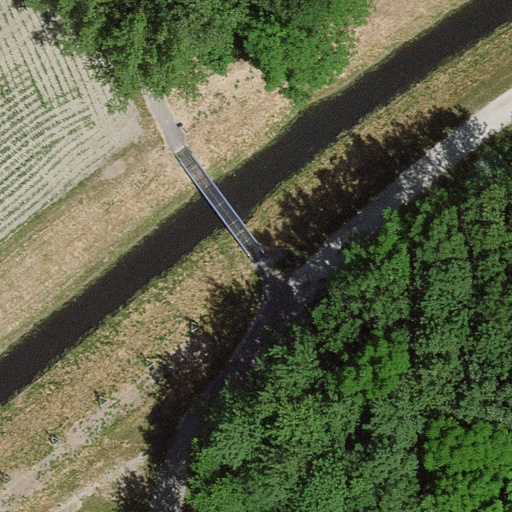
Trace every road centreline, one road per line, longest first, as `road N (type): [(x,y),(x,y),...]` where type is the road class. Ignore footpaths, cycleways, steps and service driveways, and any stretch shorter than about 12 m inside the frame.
road 1 (track): [(511,105),(409,179),(280,292)]
road 2 (track): [(112,0),(176,151)]
